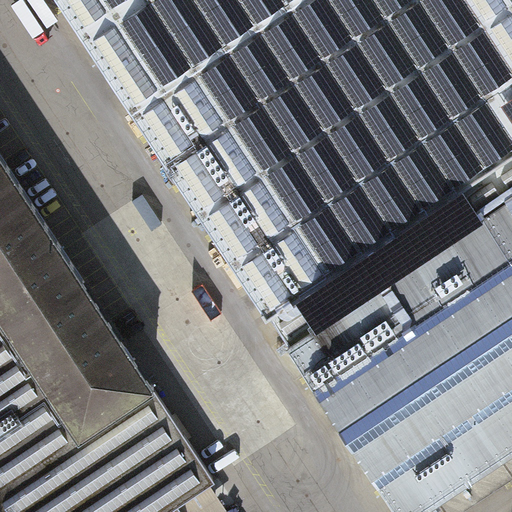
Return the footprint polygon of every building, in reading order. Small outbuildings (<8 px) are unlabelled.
[(511,0),(63,0),(288,323),(511,172),(511,0)] [(0,317),(85,445),(161,395),(0,153),(0,317)] [(511,172),(288,323),(415,511),(444,511),(511,466),(511,172)] [(0,501),(85,445),(0,317),(0,501)] [(0,501),(0,511),(179,511),(183,510),(215,488),(221,485),(161,395),(85,445),(0,501)] [(469,511),(511,483),(511,466),(444,511),(469,511)] [(215,488),(183,510),(184,511),(228,511),(230,511),(215,488)]
